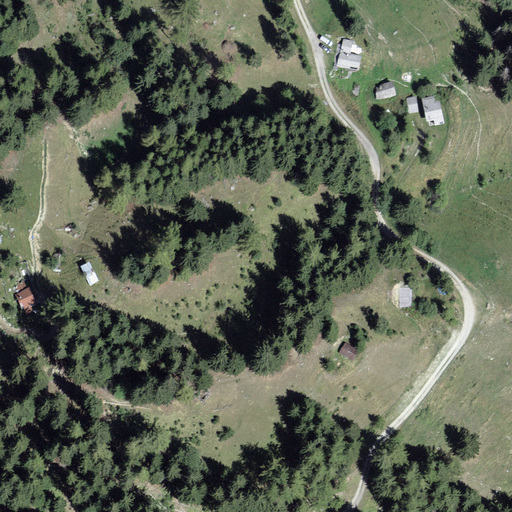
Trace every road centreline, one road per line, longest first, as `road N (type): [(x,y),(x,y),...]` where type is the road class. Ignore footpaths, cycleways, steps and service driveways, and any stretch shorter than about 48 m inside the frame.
road 1 (track): [(351,511),(368,458),(464,338),(470,311),(447,273),(379,224),(374,162),(364,143)]
road 2 (track): [(364,143),(326,95),(295,0)]
